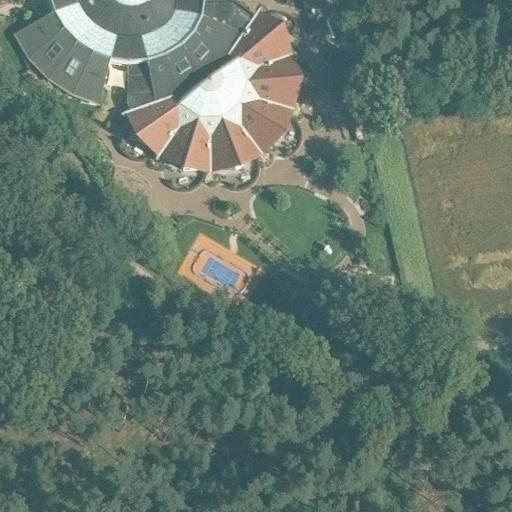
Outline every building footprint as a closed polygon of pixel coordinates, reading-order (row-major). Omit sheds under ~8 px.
[(46,0),(46,2),(52,19),(27,31),(15,37),(21,39),(31,55),(29,60),(30,61),(36,61),(49,75),(49,81),(55,80),(71,91),(72,96),(73,97),(78,94),(96,101),(98,106),(99,106),(104,86),(104,85),(106,76),(109,66),(127,69),(146,67),(154,107),(155,107),(158,102),(176,96),(181,99),(183,93),(200,83),(205,84),(206,84),(206,78),(220,63),(226,62),(225,56),(234,37),(239,35),(239,34),(227,31),(200,23),(202,5),(201,0),(46,0)] [(316,0),(298,0),(303,14),(319,8),(316,0)] [(257,14),(254,20),(229,63),(208,86),(183,101),(155,110),(128,120),(121,122),(135,158),(160,171),(183,188),(210,181),(241,188),(262,162),(284,152),(292,116),(299,95),(289,63),(279,40),(260,18),(257,14)] [(337,107),(358,97),(344,65),(322,75),(337,107)] [(244,246),(218,267),(236,289),(262,267),(244,246)] [(351,286),(345,287),(332,301),(328,305),(328,311),(332,316),(338,317),(345,314),(359,299),(360,292),(357,288),(351,286)]
